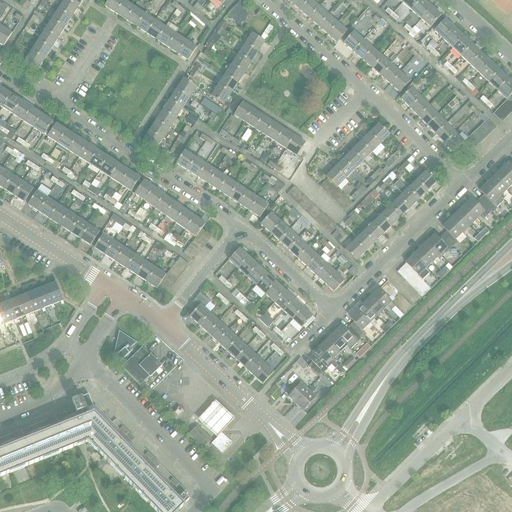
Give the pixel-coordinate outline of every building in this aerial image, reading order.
[(65,0),(63,0),(58,9),(71,18),(77,7),(65,0)] [(107,0),(104,6),(115,13),(123,0),(107,0)] [(123,0),(115,13),(125,19),(133,7),(123,0)] [(291,0),(290,2),(299,10),(308,0),(291,0)] [(310,0),(308,0),(299,10),(309,18),(319,7),(310,0)] [(403,0),(402,2),(411,10),(420,0),(403,0)] [(423,0),(420,0),(411,10),(420,19),(431,7),(423,0)] [(239,24),(247,14),(236,5),(228,15),(239,24)] [(133,7),(125,19),(136,26),(144,13),(133,7)] [(319,7),(309,18),(318,26),(328,15),(319,7)] [(431,7),(420,19),(430,27),(441,15),(431,7)] [(58,9),(51,20),(64,28),(71,18),(58,9)] [(144,13),(136,26),(146,33),(154,20),(144,13)] [(328,15),(318,26),(327,35),(337,23),(328,15)] [(434,31),(443,39),(454,28),(445,19),(434,31)] [(51,20),(44,30),(57,38),(64,28),(51,20)] [(154,20),(146,33),(156,40),(165,27),(154,20)] [(337,23),(327,35),(337,43),(347,32),(337,23)] [(1,26),(0,27),(0,43),(3,46),(11,33),(1,26)] [(165,27),(156,40),(167,46),(175,34),(165,27)] [(454,28),(443,39),(452,48),(463,36),(454,28)] [(44,30),(38,40),(51,49),(57,38),(44,30)] [(343,43),(353,52),(363,40),(353,32),(343,43)] [(252,33),(245,44),(257,52),(264,41),(252,33)] [(175,34),(167,46),(177,53),(185,40),(175,34)] [(463,36),(452,48),(461,56),(472,45),(463,36)] [(38,40),(31,51),(44,59),(51,49),(38,40)] [(185,40),(177,53),(188,60),(196,47),(185,40)] [(363,40),(353,52),(362,60),(372,48),(363,40)] [(245,44),(238,54),(251,63),(257,52),(245,44)] [(472,45),(461,56),(470,65),(481,53),(472,45)] [(372,48),(362,60),(371,68),(381,56),(372,48)] [(44,59),(31,51),(24,61),(37,70),(44,59)] [(481,53),(470,65),(479,73),(490,62),(481,53)] [(238,54),(231,65),(244,73),(251,63),(238,54)] [(381,56),(371,68),(380,76),(390,64),(381,56)] [(490,62),(479,73),(488,82),(499,70),(490,62)] [(390,64),(380,76),(390,84),(400,72),(390,64)] [(231,65),(224,75),(237,83),(244,73),(231,65)] [(499,70),(488,82),(497,90),(508,79),(499,70)] [(400,72),(390,84),(399,92),(409,81),(400,72)] [(224,75),(218,85),(230,93),(237,83),(224,75)] [(183,78),(176,89),(189,97),(196,86),(183,78)] [(511,82),(508,79),(497,90),(506,99),(509,96),(511,93),(511,82)] [(230,93),(218,85),(211,96),(223,104),(230,93)] [(0,87),(0,106),(2,107),(11,94),(0,87)] [(400,98),(409,108),(420,97),(411,88),(400,98)] [(176,89),(169,99),(182,107),(189,97),(176,89)] [(11,94),(2,107),(12,114),(21,100),(11,94)] [(420,97),(409,108),(418,116),(429,106),(420,97)] [(169,99),(163,109),(176,118),(182,107),(169,99)] [(21,100),(12,114),(22,121),(31,107),(21,100)] [(511,107),(505,101),(501,105),(510,113),(511,110),(511,107)] [(233,115),(244,122),(252,109),(241,102),(233,115)] [(501,105),(497,109),(506,118),(510,113),(501,105)] [(429,106),(418,116),(426,125),(437,115),(429,106)] [(31,107),(22,121),(33,127),(42,114),(31,107)] [(163,109),(156,120),(169,128),(176,118),(163,109)] [(252,109),(244,122),(254,128),(263,116),(252,109)] [(506,118),(497,109),(493,114),(501,122),(506,118)] [(42,114),(33,127),(44,134),(52,121),(42,114)] [(437,115),(426,125),(435,134),(446,123),(437,115)] [(263,116),(254,128),(265,135),(273,122),(263,116)] [(488,118),(484,122),(492,131),(497,127),(488,118)] [(156,120),(149,130),(162,139),(169,128),(156,120)] [(273,122),(265,135),(275,142),(283,129),(273,122)] [(484,122),(479,126),(488,135),(492,131),(484,122)] [(47,136),(58,143),(66,130),(56,123),(47,136)] [(378,123),(369,133),(380,143),(389,134),(378,123)] [(446,123),(435,134),(444,143),(455,132),(446,123)] [(479,126),(475,130),(483,139),(488,135),(479,126)] [(283,129),(275,142),(285,148),(294,136),(283,129)] [(66,130),(58,143),(68,150),(77,137),(66,130)] [(162,139),(149,130),(142,141),(155,149),(162,139)] [(475,130),(471,134),(479,143),(483,139),(475,130)] [(455,132),(444,143),(453,152),(462,143),(463,141),(455,132)] [(369,133),(361,141),(371,152),(380,143),(369,133)] [(471,134),(466,139),(475,148),(479,143),(471,134)] [(294,136),(285,148),(296,155),(304,143),(294,136)] [(77,137),(68,150),(78,157),(87,144),(77,137)] [(463,141),(462,143),(470,152),(475,148),(466,139),(463,141)] [(361,141),(352,150),(363,161),(371,152),(361,141)] [(87,144),(78,157),(89,164),(97,150),(87,144)] [(97,150),(89,164),(99,170),(108,157),(97,150)] [(176,163),(187,170),(195,157),(184,150),(176,163)] [(352,150),(343,159),(354,170),(363,161),(352,150)] [(108,157),(99,170),(110,177),(119,164),(108,157)] [(195,157),(187,170),(197,177),(205,164),(195,157)] [(343,159),(335,167),(345,178),(354,170),(343,159)] [(511,165),(508,162),(501,169),(511,180),(511,165)] [(119,164),(110,177),(120,184),(129,171),(119,164)] [(205,164),(197,177),(207,183),(216,171),(205,164)] [(327,178),(331,182),(336,186),(337,187),(345,178),(335,167),(325,177),(327,178)] [(1,168),(0,170),(0,186),(3,188),(12,175),(1,168)] [(511,180),(501,169),(494,176),(507,189),(511,185),(511,186),(511,180)] [(129,171),(120,184),(131,191),(140,178),(129,171)] [(216,171),(207,183),(218,190),(226,177),(216,171)] [(425,171),(416,180),(427,191),(436,182),(425,171)] [(375,173),(370,178),(372,181),(378,175),(375,173)] [(12,175),(3,188),(13,195),(22,182),(12,175)] [(499,196),(507,189),(494,176),(487,183),(499,196)] [(226,177),(218,190),(228,197),(236,184),(226,177)] [(320,186),(324,190),(331,182),(327,178),(320,186)] [(134,194),(144,201),(154,188),(143,180),(134,194)] [(409,208),(418,200),(407,189),(399,180),(394,185),(402,194),(398,197),(409,208)] [(416,180),(407,189),(418,200),(427,191),(416,180)] [(22,182),(13,195),(24,202),(33,189),(22,182)] [(331,182),(324,190),(328,194),(336,186),(331,182)] [(496,207),(503,200),(499,196),(487,183),(479,190),(483,194),(479,198),(479,199),(490,209),(492,211),(492,212),(497,208),(496,207)] [(236,184),(228,197),(238,204),(247,191),(236,184)] [(95,195),(98,190),(91,185),(88,188),(87,190),(95,195)] [(286,194),(291,198),(298,190),(294,186),(286,194)] [(336,186),(328,194),(332,198),(340,191),(337,187),(336,186)] [(154,188),(144,201),(155,208),(164,195),(154,188)] [(298,190),(291,198),(295,202),(302,194),(298,190)] [(27,204),(38,211),(47,198),(36,191),(27,204)] [(247,191),(238,204),(249,210),(257,198),(247,191)] [(340,191),(332,198),(337,202),(344,195),(340,191)] [(302,194),(295,202),(299,206),(307,198),(302,194)] [(164,195),(155,208),(165,215),(174,202),(164,195)] [(344,195),(337,202),(341,207),(348,199),(344,195)] [(398,197),(389,206),(400,217),(409,208),(398,197)] [(47,198),(38,211),(49,218),(57,205),(47,198)] [(257,198),(249,210),(259,217),(268,205),(257,198)] [(307,198),(299,206),(304,210),(311,202),(307,198)] [(471,198),(464,205),(477,218),(480,215),(484,219),(492,211),(490,209),(479,199),(479,198),(475,202),(471,198)] [(348,199),(341,207),(345,211),(353,203),(348,199)] [(129,206),(123,202),(118,210),(124,214),(129,206)] [(174,202),(165,215),(175,222),(184,209),(174,202)] [(311,202),(304,210),(308,214),(315,206),(311,202)] [(57,205),(49,218),(59,225),(68,212),(57,205)] [(464,205),(457,212),(469,225),(473,221),(476,224),(479,222),(476,219),(477,218),(464,205)] [(315,206),(308,214),(312,218),(320,210),(315,206)] [(389,206),(380,215),(391,226),(400,217),(389,206)] [(184,209),(175,222),(185,230),(194,216),(184,209)] [(320,210),(312,218),(316,222),(324,214),(320,210)] [(68,212),(59,225),(69,232),(78,218),(68,212)] [(356,215),(353,212),(348,218),(351,221),(356,215)] [(457,212),(449,219),(462,232),(469,225),(457,212)] [(260,224),(270,233),(280,222),(270,213),(260,224)] [(110,219),(116,223),(122,227),(126,222),(113,214),(110,219)] [(324,214),(316,222),(321,226),(328,218),(324,214)] [(380,215),(372,224),(382,234),(391,226),(380,215)] [(194,216),(185,230),(196,237),(198,234),(201,228),(205,224),(203,222),(194,216)] [(78,218),(69,232),(80,238),(88,225),(78,218)] [(328,218),(321,226),(325,230),(333,222),(328,218)] [(446,231),(442,234),(453,245),(457,241),(455,239),(462,232),(449,219),(442,226),(446,231)] [(280,222),(270,233),(279,241),(289,230),(280,222)] [(337,226),(333,222),(325,230),(329,234),(337,226)] [(372,224),(363,232),(374,243),(382,234),(372,224)] [(88,225),(80,238),(90,245),(99,232),(88,225)] [(485,227),(478,234),(482,238),(489,231),(485,227)] [(201,228),(198,234),(208,241),(211,236),(201,228)] [(289,230),(279,241),(288,249),(298,238),(289,230)] [(363,232),(354,241),(365,252),(374,243),(363,232)] [(94,248),(104,255),(113,241),(103,234),(94,248)] [(196,237),(195,238),(204,246),(208,241),(198,234),(196,237)] [(446,252),(453,245),(442,235),(442,234),(438,238),(434,234),(426,241),(427,242),(439,255),(444,251),(446,252)] [(482,238),(478,234),(474,238),(477,242),(482,238)] [(195,238),(191,243),(200,251),(204,246),(195,238)] [(298,238),(288,249),(297,258),(307,247),(298,238)] [(113,241),(104,255),(115,261),(124,248),(113,241)] [(365,252),(354,241),(345,250),(355,261),(365,252)] [(441,257),(439,255),(427,242),(426,241),(419,248),(432,262),(436,258),(438,259),(441,257)] [(191,243),(187,248),(196,255),(200,251),(191,243)] [(307,247),(297,258),(306,266),(316,255),(307,247)] [(124,248),(115,261),(125,268),(134,255),(124,248)] [(196,255),(187,248),(183,253),(193,260),(196,255)] [(228,260),(237,269),(248,257),(239,248),(228,260)] [(419,248),(412,255),(425,268),(432,262),(419,248)] [(134,255),(125,268),(136,275),(144,261),(134,255)] [(316,255),(306,266),(315,275),(325,264),(316,255)] [(405,262),(406,263),(410,267),(414,271),(418,276),(422,280),(429,273),(425,269),(425,268),(412,255),(405,262)] [(180,257),(176,262),(185,270),(189,265),(180,257)] [(248,257),(237,269),(246,277),(258,265),(248,257)] [(144,261),(136,275),(146,282),(155,268),(144,261)] [(176,262),(172,267),(182,274),(185,270),(176,262)] [(397,272),(401,276),(410,267),(406,263),(397,272)] [(325,264),(315,275),(324,283),(334,272),(325,264)] [(258,265),(246,277),(256,286),(267,274),(258,265)] [(444,274),(449,270),(445,266),(441,270),(444,274)] [(172,267),(169,271),(178,279),(182,274),(172,267)] [(410,267),(401,276),(405,280),(414,271),(410,267)] [(155,268),(146,282),(157,289),(158,286),(162,281),(165,276),(166,275),(155,268)] [(166,275),(165,276),(174,284),(178,279),(169,271),(166,275)] [(414,271),(405,280),(409,284),(418,276),(414,271)] [(334,272),(324,283),(333,292),(344,281),(334,272)] [(267,274),(256,286),(265,294),(276,282),(267,274)] [(165,276),(162,281),(171,288),(174,284),(165,276)] [(418,276),(409,284),(413,288),(422,280),(418,276)] [(422,280),(413,288),(417,292),(426,284),(422,280)] [(162,281),(158,286),(167,293),(171,288),(162,281)] [(387,281),(378,289),(383,294),(391,285),(387,281)] [(55,282),(45,286),(53,303),(62,299),(55,282)] [(276,282),(265,294),(274,302),(285,291),(276,282)] [(426,284),(417,292),(421,297),(430,288),(426,284)] [(391,285),(383,294),(387,298),(396,289),(391,285)] [(45,286),(36,289),(44,307),(53,303),(45,286)] [(36,289),(27,293),(34,311),(44,307),(36,289)] [(395,306),(391,302),(387,298),(383,294),(378,289),(371,296),(384,309),(388,305),(392,309),(395,306)] [(396,289),(387,298),(391,302),(400,294),(396,289)] [(285,291),(274,302),(283,311),(294,299),(285,291)] [(27,293),(18,297),(25,315),(34,311),(27,293)] [(400,294),(391,302),(395,306),(404,298),(400,294)] [(384,309),(371,296),(364,303),(377,316),(384,309)] [(18,297),(9,301),(16,318),(25,315),(18,297)] [(404,298),(395,306),(399,310),(408,302),(404,298)] [(294,299),(283,311),(292,319),(303,307),(294,299)] [(9,301),(0,304),(0,306),(7,322),(16,318),(9,301)] [(408,302),(399,310),(403,314),(412,306),(408,302)] [(377,316),(364,303),(356,310),(369,323),(374,319),(376,321),(379,318),(377,316)] [(189,316),(199,325),(210,313),(200,304),(189,316)] [(303,307),(292,319),(301,328),(312,316),(303,307)] [(372,326),(369,323),(356,310),(353,314),(349,317),(353,322),(349,325),(360,336),(364,332),(362,330),(366,326),(369,329),(372,326)] [(210,313),(199,325),(208,333),(219,322),(210,313)] [(219,322),(208,333),(217,342),(228,330),(219,322)] [(350,349),(361,338),(360,336),(349,325),(345,329),(341,325),(335,331),(334,332),(347,346),(350,349)] [(111,362),(115,359),(117,358),(120,361),(132,350),(136,346),(135,344),(137,342),(122,329),(119,336),(113,357),(112,362),(111,362)] [(228,330),(217,342),(226,350),(237,338),(228,330)] [(347,346),(334,332),(326,339),(339,353),(347,346)] [(237,338),(226,350),(235,359),(246,347),(237,338)] [(332,360),(339,353),(326,339),(319,346),(332,360)] [(338,365),(332,360),(319,346),(312,353),(316,358),(312,362),(322,372),(330,365),(334,369),(338,365)] [(246,347),(235,359),(244,367),(255,355),(246,347)] [(142,348),(123,366),(140,383),(148,375),(150,377),(162,365),(150,354),(149,355),(142,348)] [(255,355),(244,367),(253,376),(264,364),(255,355)] [(348,369),(352,365),(348,361),(344,366),(348,369)] [(322,372),(312,362),(308,366),(318,376),(322,372)] [(264,364),(253,376),(262,384),(273,373),(264,364)] [(295,404),(308,390),(300,383),(302,382),(298,377),(287,388),(292,392),(287,397),(295,404)] [(308,390),(295,404),(302,411),(315,397),(311,394),(316,388),(313,385),(308,390)] [(0,476),(77,445),(82,443),(84,443),(87,441),(156,511),(176,511),(184,505),(179,500),(187,493),(116,419),(108,427),(94,412),(93,413),(92,412),(91,407),(93,406),(91,401),(88,394),(71,401),(75,408),(76,413),(73,414),(70,415),(67,416),(66,412),(0,438),(0,476)] [(234,418),(215,400),(198,419),(217,437),(234,418)] [(183,410),(179,406),(171,415),(175,419),(183,410)] [(207,444),(212,439),(197,425),(192,430),(188,434),(203,448),(207,444)] [(232,443),(221,433),(214,441),(211,443),(222,453),(232,443)]
